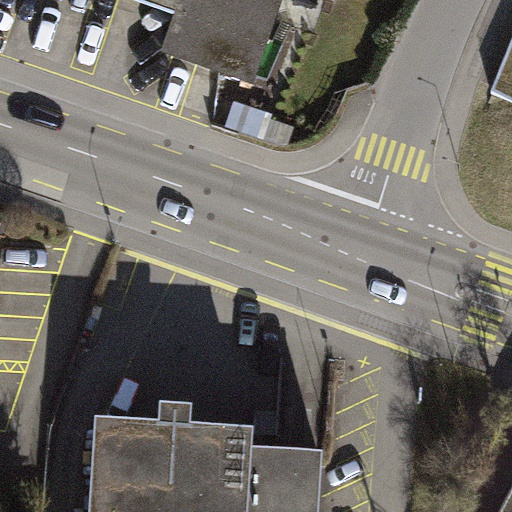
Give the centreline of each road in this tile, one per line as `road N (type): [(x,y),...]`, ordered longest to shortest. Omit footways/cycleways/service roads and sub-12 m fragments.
road 1 (secondary): [(369,254),(0,126)]
road 2 (unclassified): [(369,254),(467,0)]
road 3 (secondary): [(511,304),(369,254)]
